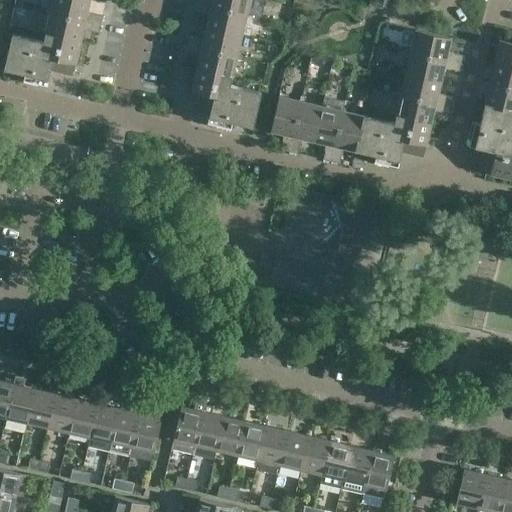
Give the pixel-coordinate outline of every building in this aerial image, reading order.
[(86,16),(89,0),(52,0),(51,11),(47,10),(46,11),(101,24),(102,15),(94,13),(94,14),(89,17),(86,16)] [(246,12),(249,0),(212,0),(210,0),(195,0),(196,2),(250,14),(250,13),(246,12)] [(383,0),(369,0),(368,5),(381,8),(383,0)] [(249,15),(250,14),(196,2),(194,10),(202,12),(203,11),(208,9),(210,9),(206,26),(241,34),(246,15),(249,15)] [(99,32),(101,24),(46,11),(46,13),(50,14),(45,33),(80,41),(84,25),(87,25),(90,30),(99,32)] [(237,54),(241,34),(206,26),(203,43),(200,42),(196,37),(188,35),(186,44),(240,56),(240,55),(237,54)] [(407,49),(406,50),(461,63),(463,54),(454,52),(454,53),(450,55),(446,54),(450,38),(415,29),(411,50),(407,49)] [(72,75),(80,41),(45,33),(43,41),(12,34),(4,69),(25,74),(23,82),(47,87),(50,70),(72,75)] [(511,41),(500,39),(494,61),(511,65),(511,41)] [(240,58),(240,56),(186,44),(184,52),(193,54),(193,53),(198,51),(200,51),(197,68),(232,76),(236,57),(240,58)] [(459,71),(461,63),(406,50),(406,52),(410,53),(406,72),(441,80),(444,63),(447,64),(450,69),(459,71)] [(511,65),(494,61),(489,82),(511,87),(511,65)] [(230,84),(232,76),(197,68),(192,90),(189,102),(201,105),(206,102),(206,101),(212,103),(207,124),(230,129),(233,121),(254,126),(262,91),(230,84)] [(437,97),(441,80),(406,72),(401,91),(397,91),(397,92),(451,105),(453,97),(444,95),(439,98),(437,97)] [(511,87),(489,82),(485,103),(511,109),(511,87)] [(449,113),(451,105),(397,92),(396,94),(400,95),(396,114),(431,122),(435,106),(437,107),(440,111),(441,111),(449,113)] [(289,151),(302,97),(300,97),(299,101),(278,96),(271,131),(289,135),(288,137),(283,141),(281,149),(289,151)] [(331,161),(344,107),(345,101),(324,96),(322,106),(314,140),(331,145),(330,147),(325,151),(325,150),(323,159),(331,161)] [(314,140),(322,106),(302,101),(303,97),(302,97),(289,151),(298,153),(300,145),(299,144),(297,140),(298,137),(314,140)] [(511,178),(511,109),(485,103),(480,123),(472,121),(467,145),(488,150),(487,155),(486,155),(481,159),(479,171),(511,178)] [(356,150),(364,115),(344,111),(345,107),(344,107),(331,161),(340,163),(341,154),(339,149),(339,146),(356,150)] [(423,156),(431,122),(396,114),(394,122),(364,115),(356,150),(376,155),(374,163),(397,168),(402,147),(408,148),(408,149),(411,154),(423,156)] [(297,185),(286,239),(313,244),(314,234),(332,238),(341,193),(297,185)] [(0,415),(6,417),(14,383),(0,379),(0,415)] [(27,422),(35,388),(14,383),(6,417),(27,422)] [(48,427),(56,393),(35,388),(27,422),(48,427)] [(69,431),(77,398),(56,393),(48,427),(69,431)] [(90,436),(98,403),(77,398),(69,431),(90,436)] [(193,453),(204,404),(196,402),(194,409),(181,405),(173,439),(171,448),(193,453)] [(109,451),(119,408),(98,403),(90,436),(88,446),(109,451)] [(216,449),(224,415),(212,413),(213,406),(204,404),(193,453),(214,458),(216,449)] [(130,455),(140,412),(119,408),(109,451),(130,455)] [(162,417),(140,412),(130,455),(152,460),(162,417)] [(237,454),(245,420),(224,415),(216,449),(237,454)] [(258,459),(266,425),(245,420),(237,454),(258,459)] [(280,464),(287,430),(266,425),(258,459),(257,464),(259,464),(263,470),(271,471),(276,468),(278,469),(279,464),(280,464)] [(302,469),(309,435),(287,430),(280,464),(302,469)] [(322,474),(330,440),(309,435),(302,469),(322,474)] [(343,478),(351,445),(330,440),(322,474),(320,483),(341,488),(343,478)] [(364,483),(372,450),(351,445),(343,478),(364,483)] [(394,455),(372,450),(364,483),(362,493),(384,498),(386,488),(389,477),(394,455)] [(38,471),(40,460),(30,458),(28,468),(38,471)] [(50,463),(40,460),(38,471),(48,473),(50,463)] [(0,468),(0,491),(16,495),(21,473),(0,468)] [(80,481),(82,470),(72,468),(70,478),(80,481)] [(478,507),(485,474),(485,473),(463,468),(456,502),(478,507)] [(92,472),(82,470),(80,481),(90,483),(92,472)] [(499,511),(506,478),(485,473),(485,474),(478,507),(499,511)] [(185,489),(187,478),(177,476),(175,486),(185,489)] [(122,490),(124,480),(114,477),(112,488),(122,490)] [(197,480),(187,478),(185,489),(195,491),(197,480)] [(500,511),(511,511),(511,479),(506,478),(499,511),(500,511)] [(46,500),(60,504),(65,483),(51,479),(46,500)] [(134,482),(124,480),(122,490),(132,493),(134,482)] [(227,498),(229,488),(219,485),(217,496),(227,498)] [(239,490),(229,488),(227,498),(237,501),(239,490)] [(0,511),(11,511),(16,495),(0,491),(0,511)] [(115,495),(111,511),(146,511),(149,503),(115,495)] [(269,508),(272,498),(262,495),(259,506),(269,508)] [(79,499),(68,497),(66,507),(77,509),(79,499)] [(199,498),(196,511),(231,511),(233,506),(199,498)] [(282,500),(272,498),(269,508),(279,510),(282,500)] [(58,511),(60,505),(50,503),(47,511),(58,511)]
